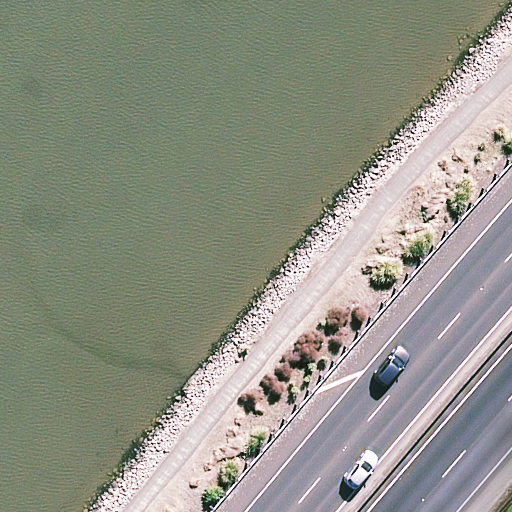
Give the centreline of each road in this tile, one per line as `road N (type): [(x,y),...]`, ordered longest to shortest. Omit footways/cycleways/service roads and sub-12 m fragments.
road 1 (trunk): [(289,511),(511,254)]
road 2 (trunk): [(511,398),(416,511)]
